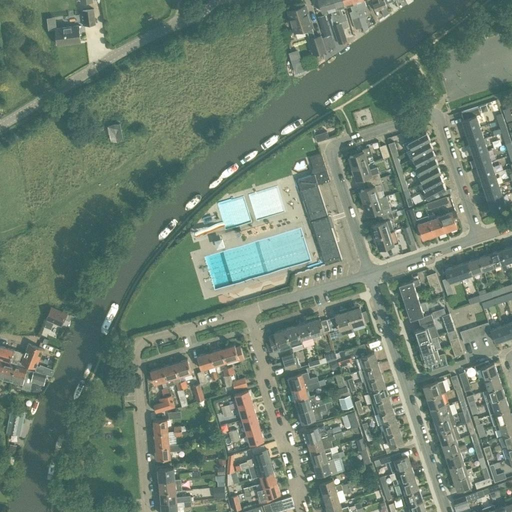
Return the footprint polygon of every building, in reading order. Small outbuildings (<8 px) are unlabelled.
[(318,0),(322,12),(327,11),(330,10),(332,16),(334,23),(332,24),(336,36),(328,38),(331,46),(339,43),(347,40),(343,27),(341,21),(339,14),(338,14),(336,8),(333,0),(318,0)] [(341,21),(343,27),(348,26),(346,19),(347,19),(345,12),(342,13),(340,7),(345,5),(343,0),(333,0),(336,8),(338,14),(339,14),(341,21)] [(354,2),(353,0),(343,0),(345,5),(350,4),(352,10),(350,11),(355,28),(362,26),(359,16),(357,9),(356,9),(354,2)] [(366,7),(364,0),(353,0),(354,2),(356,9),(357,9),(359,16),(365,14),(364,8),(366,7)] [(384,0),(378,0),(379,1),(373,4),(375,11),(387,6),(384,0)] [(384,0),(387,6),(388,9),(394,6),(391,0),(384,0)] [(314,53),(325,50),(320,34),(315,36),(305,5),(300,6),(298,5),(294,6),(293,8),(288,10),(290,18),(291,18),(292,19),(294,23),(293,25),(295,31),(304,28),(305,32),(307,32),(309,38),(314,53)] [(83,10),(83,12),(85,25),(96,23),(94,8),(83,10)] [(324,36),(331,34),(325,15),(318,17),(324,36)] [(56,28),(58,44),(68,43),(68,41),(81,39),(79,25),(56,28)] [(466,131),(480,126),(476,114),(481,113),(479,106),(462,112),(464,118),(462,119),(466,131)] [(503,118),(497,120),(501,132),(507,130),(503,118)] [(108,125),(110,138),(122,136),(120,123),(108,125)] [(480,126),(466,131),(470,142),(484,137),(480,126)] [(412,147),(429,138),(431,138),(426,130),(419,134),(416,129),(406,134),(409,139),(408,140),(412,147)] [(329,136),(327,130),(316,134),(318,140),(329,136)] [(507,130),(501,132),(505,143),(511,141),(507,130)] [(484,137),(470,142),(473,153),(487,149),(484,137)] [(429,138),(412,147),(411,148),(415,156),(432,147),(433,146),(429,138)] [(393,157),(398,155),(399,155),(394,140),(388,142),(393,157)] [(386,144),(379,146),(383,157),(390,155),(386,144)] [(353,168),(368,162),(366,156),(372,154),(369,146),(362,148),(363,151),(349,155),(353,168)] [(417,164),(435,155),(436,154),(432,147),(415,156),(413,156),(417,164)] [(487,149),(473,153),(477,165),(491,160),(487,149)] [(321,151),(321,152),(310,155),(315,172),(298,178),(325,263),(341,258),(318,183),(330,179),(321,151)] [(420,172),(437,163),(439,162),(435,155),(417,164),(416,165),(420,172)] [(491,160),(477,165),(481,176),(495,172),(491,160)] [(377,166),(370,168),(368,162),(353,168),(357,179),(365,176),(367,182),(380,177),(377,166)] [(422,180),(440,171),(441,170),(437,163),(420,172),(418,173),(422,180)] [(425,188),(442,179),(444,179),(440,171),(422,180),(421,181),(425,188)] [(495,172),(481,176),(484,188),(499,183),(495,172)] [(364,202),(379,197),(384,195),(382,189),(386,188),(384,182),(382,182),(380,177),(367,182),(369,187),(360,189),(364,202)] [(424,189),(420,191),(424,199),(428,197),(447,187),(442,179),(425,188),(424,189)] [(499,183),(484,188),(488,199),(502,194),(499,183)] [(502,194),(488,199),(492,211),(506,206),(502,194)] [(436,199),(438,204),(449,201),(447,195),(436,199)] [(388,201),(381,203),(379,197),(364,202),(368,213),(376,210),(378,216),(391,211),(388,201)] [(438,204),(436,199),(426,202),(428,208),(438,204)] [(410,208),(407,209),(412,224),(417,222),(423,238),(428,236),(428,237),(434,235),(433,234),(434,234),(428,214),(416,218),(412,207),(410,208)] [(452,210),(440,214),(445,230),(450,228),(451,230),(456,228),(456,226),(457,226),(455,220),(459,219),(455,209),(452,210)] [(375,236),(390,231),(394,230),(390,218),(393,217),(391,211),(378,216),(380,221),(371,224),(375,236)] [(445,230),(440,214),(435,216),(433,212),(428,214),(434,234),(445,230)] [(408,242),(414,240),(409,225),(403,227),(408,242)] [(390,231),(375,236),(379,248),(399,242),(397,237),(392,238),(390,231)] [(511,245),(501,249),(506,262),(511,259),(511,245)] [(506,262),(501,249),(490,253),(494,266),(500,264),(503,270),(508,268),(506,262)] [(479,256),(483,269),(494,266),(490,253),(479,256)] [(468,260),(472,273),(483,269),(479,256),(468,260)] [(456,264),(461,277),(472,273),(468,260),(456,264)] [(461,277),(456,264),(445,268),(448,276),(442,278),(447,294),(453,292),(449,281),(461,277)] [(430,273),(427,274),(431,287),(434,286),(440,284),(436,271),(430,273)] [(403,296),(417,292),(415,285),(420,283),(419,278),(399,284),(403,296)] [(511,283),(502,287),(503,292),(511,289),(511,283)] [(490,290),(492,296),(503,292),(502,287),(490,290)] [(479,294),(481,300),(492,296),(490,290),(479,294)] [(407,308),(420,303),(417,292),(403,296),(407,308)] [(481,300),(479,294),(468,298),(469,303),(481,300)] [(493,298),(495,304),(506,300),(504,294),(493,298)] [(495,304),(493,298),(482,302),(484,307),(495,304)] [(420,303),(407,308),(410,319),(418,316),(420,322),(433,318),(431,311),(428,312),(425,302),(420,303)] [(358,305),(346,308),(347,309),(352,325),(364,321),(364,320),(369,318),(366,310),(361,311),(359,305),(358,306),(358,305)] [(62,325),(67,314),(52,308),(47,319),(62,325)] [(352,325),(347,309),(335,313),(336,316),(325,319),(329,330),(328,330),(329,331),(339,328),(339,329),(352,325)] [(319,318),(308,321),(313,335),(314,339),(313,339),(314,340),(321,337),(319,333),(328,330),(329,330),(325,319),(320,321),(319,318)] [(437,336),(433,323),(435,323),(433,318),(420,322),(422,327),(414,329),(418,342),(431,337),(437,336)] [(511,335),(511,320),(502,324),(506,337),(511,335)] [(308,321),(297,325),(303,342),(313,339),(314,339),(313,335),(308,321)] [(492,333),(491,328),(488,321),(482,323),(486,335),(492,333)] [(477,325),(481,336),(486,335),(482,323),(477,325)] [(506,337),(502,324),(491,328),(492,333),(495,341),(506,337)] [(286,328),(292,347),(303,343),(303,342),(297,325),(286,328)] [(471,327),(475,338),(481,336),(477,325),(471,327)] [(466,329),(470,340),(475,338),(471,327),(466,329)] [(275,334),(269,336),(273,350),(279,349),(279,351),(292,347),(286,328),(274,332),(275,334)] [(470,340),(466,329),(460,330),(464,342),(470,340)] [(421,353),(435,348),(431,337),(418,342),(421,353)] [(459,340),(451,343),(455,355),(463,352),(459,340)] [(21,352),(17,361),(28,364),(36,367),(43,349),(29,343),(25,353),(21,352)] [(222,347),(226,361),(238,357),(239,359),(244,358),(240,344),(235,346),(234,343),(222,347)] [(354,352),(366,348),(364,343),(353,347),(354,352)] [(17,361),(21,352),(14,350),(0,345),(0,358),(15,362),(16,360),(17,361)] [(209,351),(213,365),(226,361),(222,347),(209,351)] [(354,352),(353,347),(339,351),(341,357),(354,352)] [(439,353),(437,347),(435,348),(421,353),(425,364),(430,362),(432,368),(447,363),(443,352),(439,353)] [(366,348),(354,352),(360,369),(378,363),(374,351),(368,353),(366,348)] [(213,365),(209,351),(197,355),(201,368),(213,365)] [(284,365),(296,362),(295,357),(283,360),(284,365)] [(175,362),(179,375),(192,371),(187,358),(175,362)] [(321,363),(320,358),(308,362),(310,366),(321,363)] [(479,379),(483,377),(484,377),(498,373),(494,361),(489,363),(488,360),(474,364),(479,379)] [(0,378),(11,381),(15,365),(0,361),(0,378)] [(162,365),(169,385),(169,386),(181,383),(179,375),(175,362),(162,365)] [(296,362),(284,365),(286,371),(298,367),(296,362)] [(362,381),(364,380),(382,374),(378,363),(360,369),(359,370),(362,381)] [(37,365),(36,370),(44,373),(44,372),(52,375),(54,370),(40,364),(40,366),(37,365)] [(15,365),(11,381),(22,384),(21,389),(29,391),(32,381),(45,385),(47,375),(35,372),(36,371),(15,365)] [(169,385),(162,365),(150,369),(154,383),(161,380),(163,387),(169,385)] [(463,384),(469,382),(465,370),(459,373),(463,384)] [(197,373),(200,382),(201,384),(207,382),(203,371),(197,373)] [(308,371),(288,377),(291,389),(305,384),(305,385),(319,381),(317,376),(310,378),(308,371)] [(498,373),(484,377),(487,389),(501,384),(498,373)] [(368,391),(385,386),(382,374),(364,380),(368,391)] [(455,388),(460,386),(456,374),(451,376),(455,388)] [(223,376),(226,386),(233,384),(232,381),(230,375),(226,376),(225,375),(223,376)] [(235,389),(248,385),(245,377),(232,381),(233,384),(235,389)] [(442,378),(423,385),(427,397),(446,390),(442,378)] [(305,384),(291,389),(295,400),(309,396),(307,390),(313,389),(312,387),(320,385),(319,381),(305,385),(305,384)] [(205,398),(201,384),(200,382),(193,385),(197,400),(205,398)] [(505,396),(501,384),(487,389),(482,391),(486,402),(491,401),(505,396)] [(372,402),(389,397),(385,386),(368,391),(372,402)] [(457,396),(463,394),(460,386),(455,388),(457,396)] [(349,396),(346,387),(337,389),(340,398),(349,396)] [(239,406),(253,402),(249,389),(235,393),(239,406)] [(187,404),(183,390),(178,391),(182,405),(187,404)] [(431,409),(445,404),(441,392),(427,397),(431,409)] [(156,411),(175,405),(171,394),(159,397),(160,401),(153,403),(156,411)] [(315,394),(309,396),(295,400),(298,411),(312,407),(312,406),(325,402),(324,399),(316,401),(315,394)] [(463,394),(457,396),(462,411),(468,409),(463,394)] [(505,396),(491,401),(495,412),(509,407),(505,396)] [(375,413),(379,412),(392,407),(389,397),(372,402),(375,413)] [(471,408),(477,406),(475,399),(468,401),(471,408)] [(253,402),(239,406),(243,418),(257,414),(253,402)] [(298,411),(297,411),(298,413),(299,413),(300,416),(298,416),(300,421),(301,421),(302,422),(315,418),(321,416),(322,416),(320,411),(327,409),(325,402),(312,406),(312,407),(298,411)] [(445,404),(431,409),(434,420),(453,414),(449,402),(445,404)] [(382,423),(396,419),(392,407),(379,412),(382,423)] [(490,414),(494,425),(495,425),(511,418),(511,416),(509,407),(495,412),(490,414)] [(231,408),(223,411),(225,417),(233,414),(231,408)] [(466,422),(472,420),(468,409),(462,411),(466,422)] [(257,414),(243,418),(246,431),(260,426),(257,414)] [(438,432),(456,426),(453,414),(434,420),(435,420),(432,421),(435,427),(437,427),(438,432)] [(154,432),(168,431),(167,418),(153,419),(154,432)] [(511,431),(511,418),(495,425),(496,430),(500,428),(502,435),(511,431)] [(385,430),(381,431),(382,436),(386,434),(386,435),(400,430),(396,419),(382,423),(385,430)] [(470,434),(476,432),(472,420),(466,422),(470,434)] [(478,430),(484,428),(482,422),(476,424),(478,430)] [(260,426),(246,431),(250,443),(264,439),(260,426)] [(304,432),(303,432),(304,438),(306,437),(307,440),(306,441),(306,442),(307,442),(334,433),(332,428),(319,432),(317,426),(304,430),(304,432)] [(442,443),(456,438),(460,437),(456,426),(438,432),(442,443)] [(369,428),(364,429),(368,441),(373,439),(369,428)] [(388,441),(384,442),(385,447),(387,452),(399,449),(397,443),(403,441),(400,430),(386,435),(388,441)] [(168,431),(154,432),(155,445),(169,444),(168,431)] [(511,431),(502,435),(506,446),(511,444),(511,431)] [(474,445),(479,444),(476,432),(470,434),(474,445)] [(335,438),(334,433),(307,442),(311,453),(328,448),(331,447),(333,446),(331,439),(335,438)] [(459,446),(456,438),(442,443),(446,455),(460,450),(466,448),(466,444),(459,446)] [(169,444),(155,445),(157,458),(171,457),(170,450),(183,449),(183,443),(169,444)] [(247,460),(240,462),(242,468),(249,466),(270,460),(269,454),(270,454),(269,449),(267,449),(267,448),(264,448),(263,444),(251,448),(253,452),(254,456),(247,459),(247,460)] [(478,457),(483,455),(479,444),(474,445),(478,457)] [(486,453),(492,451),(490,445),(484,447),(486,453)] [(331,447),(328,448),(311,453),(314,464),(334,458),(345,455),(344,450),(333,453),(331,447)] [(371,463),(366,448),(360,450),(365,465),(371,463)] [(450,466),(464,461),(460,450),(446,455),(450,466)] [(390,473),(412,467),(408,454),(401,456),(399,451),(388,455),(389,460),(389,463),(387,464),(390,473)] [(483,455),(478,457),(482,469),(487,467),(483,455)] [(338,472),(334,458),(314,464),(317,475),(329,472),(330,471),(331,474),(338,472)] [(272,464),(270,460),(249,466),(251,472),(258,469),(260,475),(274,470),(273,469),(275,468),(273,464),(272,464)] [(453,478),(471,472),(473,472),(471,467),(466,468),(464,461),(450,466),(453,478)] [(159,480),(175,479),(173,467),(157,468),(159,480)] [(398,483),(415,478),(412,467),(390,473),(393,480),(394,480),(395,484),(398,483)] [(274,470),(260,475),(262,482),(243,488),(244,492),(245,492),(277,481),(274,470)] [(471,472),(453,478),(457,489),(471,484),(470,480),(473,479),(471,472)] [(492,476),(494,482),(506,478),(504,472),(492,476)] [(383,488),(388,487),(384,476),(380,477),(383,488)] [(477,487),(492,482),(491,477),(475,482),(477,487)] [(181,478),(175,479),(159,480),(160,492),(176,490),(182,490),(181,478)] [(415,478),(398,483),(402,494),(419,489),(415,478)] [(334,479),(320,483),(323,495),(337,490),(342,489),(344,493),(351,491),(349,482),(342,484),(341,483),(336,485),(334,479)] [(281,493),(277,481),(245,492),(246,496),(252,494),(252,495),(260,492),(262,501),(273,497),(273,495),(281,493)] [(501,489),(499,483),(493,485),(495,491),(501,489)] [(337,490),(323,495),(327,506),(340,502),(346,500),(344,493),(342,489),(337,490)] [(419,489),(402,494),(406,505),(409,504),(423,500),(419,489)] [(176,496),(176,490),(160,492),(161,503),(177,501),(189,500),(189,494),(180,495),(176,496)] [(479,497),(476,491),(470,493),(472,499),(479,497)] [(241,509),(238,495),(231,497),(234,510),(241,509)] [(456,505),(467,501),(465,495),(454,498),(456,505)] [(270,502),(273,511),(285,508),(282,499),(270,502)] [(411,511),(423,511),(426,511),(423,500),(409,504),(411,511)] [(177,511),(177,501),(161,503),(161,511),(177,511)] [(273,511),(270,502),(263,505),(265,511),(273,511)] [(342,507),(340,502),(327,506),(328,511),(344,511),(362,507),(360,502),(355,503),(355,505),(349,506),(348,505),(342,507)]
